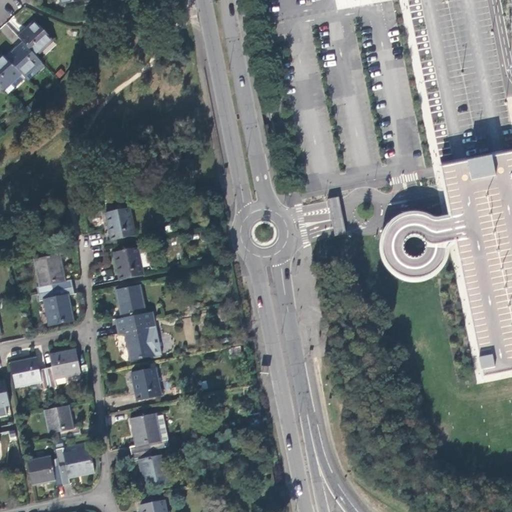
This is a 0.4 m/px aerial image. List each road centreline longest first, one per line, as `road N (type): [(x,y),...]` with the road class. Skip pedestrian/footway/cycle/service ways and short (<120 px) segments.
road 1 (primary): [(250,251),(305,511)]
road 2 (primary): [(204,0),(244,224)]
road 3 (primary): [(272,210),(228,0)]
road 4 (primary): [(307,416),(282,250)]
road 5 (residential): [(106,496),(90,331)]
